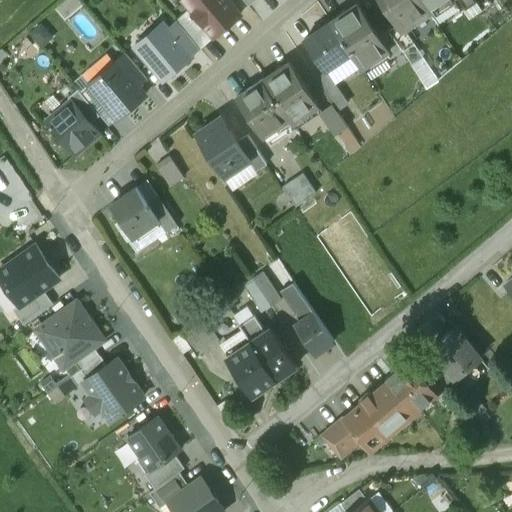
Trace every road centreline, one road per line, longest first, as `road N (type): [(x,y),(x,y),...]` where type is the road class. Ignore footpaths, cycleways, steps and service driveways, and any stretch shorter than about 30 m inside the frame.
road 1 (residential): [(239,462),(511,231)]
road 2 (residential): [(67,200),(239,462)]
road 3 (residential): [(67,200),(304,0)]
road 4 (residential): [(511,457),(353,469),(270,508)]
